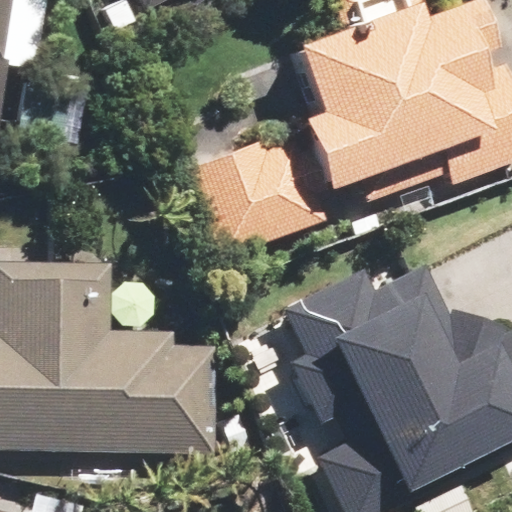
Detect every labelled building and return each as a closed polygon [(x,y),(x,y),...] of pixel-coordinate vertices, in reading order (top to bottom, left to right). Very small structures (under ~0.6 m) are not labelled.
[(0,0),(0,57),(28,60),(34,0),(0,0)] [(134,0),(139,8),(154,0),(134,0)] [(412,0),(281,46),(304,113),(285,120),(291,138),(264,147),(258,129),(180,157),(214,256),(318,219),(308,193),(413,156),(424,190),(511,159),(511,104),(475,0),(450,0),(417,12),(412,0)] [(71,141),(78,69),(19,63),(12,135),(71,141)] [(310,463),(333,511),(359,511),(511,437),(511,323),(476,341),(460,307),(442,316),(415,261),(360,288),(352,274),(271,314),(293,357),(282,362),(311,422),(323,417),(338,449),(310,463)] [(0,452),(203,458),(208,332),(103,327),(106,267),(0,262),(0,452)]
